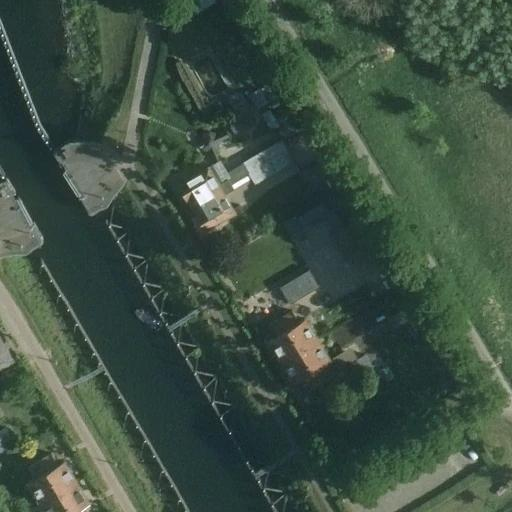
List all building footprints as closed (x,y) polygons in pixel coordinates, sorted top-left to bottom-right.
[(238,93),(227,100),(232,109),(244,102),(238,93)] [(269,110),(260,115),(270,131),(279,126),(269,110)] [(201,135),(198,142),(201,149),(210,153),(213,159),(220,156),(217,150),(221,141),(227,137),(222,130),(216,133),(209,131),(201,135)] [(281,139),(276,142),(242,163),(248,174),(288,150),(281,139)] [(288,150),(248,174),(254,184),(294,160),(288,150)] [(215,162),(177,184),(178,186),(187,200),(188,200),(192,207),(230,184),(227,179),(226,180),(215,162)] [(230,184),(192,207),(196,213),(194,213),(204,229),(234,212),(223,194),(233,188),(230,184)] [(294,216),(285,221),(295,241),(304,236),(301,229),(328,213),(322,202),(295,218),(294,216)] [(352,221),(338,229),(330,234),(348,265),(370,252),(352,221)] [(238,254),(223,262),(230,275),(245,267),(238,254)] [(280,357),(314,337),(304,319),(298,322),(292,311),(267,325),(274,336),(269,339),(280,357)] [(314,337),(280,357),(293,381),(299,378),(305,389),(329,374),(323,363),(328,360),(314,337)] [(0,368),(15,359),(7,345),(3,348),(0,342),(0,368)] [(356,358),(349,346),(330,357),(347,380),(361,372),(354,360),(356,358)] [(385,362),(371,371),(380,386),(395,377),(385,362)] [(39,502),(74,481),(62,461),(57,464),(51,453),(26,468),(33,479),(28,482),(39,502)] [(87,503),(74,481),(39,502),(45,511),(85,511),(82,506),(87,503)]
